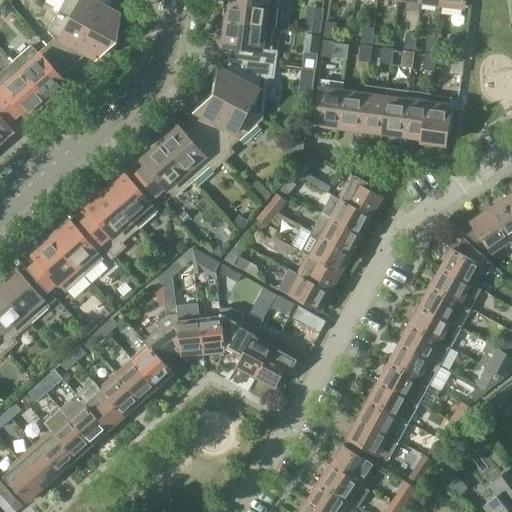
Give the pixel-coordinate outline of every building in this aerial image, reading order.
[(65,0),(59,11),(111,39),(114,40),(116,41),(116,40),(117,28),(118,26),(119,17),(119,15),(117,14),(115,13),(108,9),(108,0),(65,0)] [(284,0),(230,0),(229,7),(225,7),(223,21),(228,22),(274,28),(277,4),(284,5),(284,0)] [(55,39),(47,46),(66,68),(84,52),(92,56),(94,58),(96,59),(97,57),(104,51),(106,50),(115,42),(116,41),(114,40),(111,39),(59,11),(49,31),(55,39)] [(305,20),(304,31),(320,34),(322,23),(305,20)] [(228,22),(223,21),(221,36),(225,37),(224,46),(232,47),(230,59),(256,62),(275,65),(277,53),(271,53),(274,28),(228,22)] [(336,24),(327,23),(325,37),(334,38),(336,24)] [(365,28),(363,42),(372,43),(374,29),(365,28)] [(382,39),(392,41),(393,31),(383,30),(382,39)] [(416,35),(407,34),(406,48),(415,49),(416,35)] [(438,38),(429,37),(427,51),(436,52),(438,38)] [(467,42),(456,40),(454,54),(465,56),(467,42)] [(331,57),(333,43),(324,41),(322,55),(331,57)] [(32,46),(14,62),(45,98),(46,99),(48,101),(48,100),(57,93),(58,92),(65,86),(66,85),(65,83),(63,81),(58,75),(66,68),(47,46),(39,53),(32,46)] [(369,62),(371,48),(362,46),(360,60),(369,62)] [(391,64),(393,51),(384,49),(382,63),(391,64)] [(412,67),(414,53),(405,52),(403,66),(412,67)] [(434,70),(435,56),(426,55),(425,69),(434,70)] [(274,78),(275,65),(256,62),(230,59),(228,74),(221,70),(219,80),(215,78),(213,93),(262,120),(268,77),(274,78)] [(462,74),(464,60),(453,59),(451,73),(462,74)] [(0,101),(12,116),(13,117),(14,118),(15,117),(23,110),(26,114),(27,116),(29,117),(30,116),(37,110),(38,109),(47,102),(48,101),(46,99),(45,98),(14,62),(0,73),(0,101)] [(316,126),(338,129),(343,93),(344,83),(322,80),(316,126)] [(360,132),(381,134),(386,98),(387,89),(365,86),(364,95),(365,95),(360,132)] [(386,98),(381,134),(403,137),(409,92),(408,91),(387,89),(386,98)] [(403,137),(423,140),(424,140),(429,104),(430,96),(430,94),(408,91),(409,92),(403,137)] [(193,127),(224,161),(234,153),(230,148),(262,120),(213,93),(202,104),(206,106),(198,113),(205,117),(193,127)] [(364,95),(343,93),(338,129),(360,132),(365,95),(364,95)] [(424,140),(423,140),(423,141),(446,144),(449,122),(453,122),(454,110),(457,111),(459,100),(430,96),(429,104),(424,140)] [(0,142),(3,140),(4,139),(11,133),(12,132),(11,131),(9,129),(6,125),(14,118),(13,117),(12,116),(0,101),(0,142)] [(214,170),(224,161),(193,127),(185,134),(180,129),(173,135),(170,132),(159,142),(193,180),(210,165),(214,170)] [(148,167),(139,174),(157,194),(166,187),(174,197),(193,180),(159,142),(147,152),(150,155),(143,161),(148,167)] [(311,153),(306,160),(312,165),(318,157),(311,153)] [(295,173),(302,178),(310,168),(303,163),(295,173)] [(116,179),(104,189),(139,228),(157,212),(148,202),(157,194),(139,174),(131,182),(126,176),(118,183),(116,179)] [(308,174),(304,179),(318,186),(320,181),(308,174)] [(349,183),(340,199),(371,216),(377,206),(379,207),(384,198),(366,188),(368,184),(356,177),(352,184),(349,183)] [(290,180),(281,190),(288,195),(296,185),(290,180)] [(259,182),(250,190),(263,205),(271,195),(259,182)] [(96,202),(89,209),(94,214),(85,222),(103,242),(102,242),(115,257),(126,248),(122,243),(139,228),(104,189),(93,199),(96,202)] [(276,213),(277,214),(287,202),(278,194),(268,207),(276,213)] [(511,203),(508,197),(490,209),(511,239),(511,238),(511,203)] [(330,217),(330,218),(361,235),(364,230),(366,231),(371,222),(369,221),(371,216),(340,199),(330,217)] [(258,219),(267,227),(277,214),(276,213),(268,207),(258,219)] [(511,239),(490,209),(471,222),(476,229),(468,235),(483,248),(487,245),(492,252),(511,239)] [(322,213),(311,233),(351,254),(353,250),(355,251),(360,242),(358,241),(361,235),(330,218),(330,217),(322,213)] [(249,223),(239,216),(232,224),(242,232),(249,223)] [(62,227),(51,237),(85,276),(103,259),(94,249),(102,242),(103,242),(85,222),(77,230),(72,224),(65,230),(62,227)] [(248,231),(240,241),(247,247),(256,236),(248,231)] [(311,233),(301,252),(309,257),(309,256),(340,273),(343,268),(346,269),(351,260),(348,258),(351,254),(311,233)] [(40,262),(31,269),(49,289),(58,282),(66,292),(85,276),(51,237),(39,247),(42,250),(35,256),(40,262)] [(456,251),(453,249),(442,269),(473,286),(474,285),(480,273),(488,275),(493,265),(463,238),(456,251)] [(239,256),(247,247),(240,241),(224,260),(256,278),(259,272),(257,266),(239,256)] [(224,254),(227,250),(220,245),(214,252),(221,258),(222,257),(224,254)] [(179,255),(171,246),(162,254),(170,263),(179,255)] [(193,248),(192,249),(195,273),(204,272),(217,279),(216,270),(220,263),(209,257),(193,248)] [(162,254),(153,262),(161,271),(170,263),(162,254)] [(299,275),(330,292),(332,288),(335,289),(340,280),(337,279),(340,273),(309,256),(309,257),(299,275)] [(183,257),(168,270),(173,277),(183,268),(189,263),(183,257)] [(232,269),(220,263),(216,270),(228,277),(232,269)] [(8,274),(0,281),(0,288),(31,323),(49,307),(40,297),(49,289),(31,269),(23,277),(18,271),(10,278),(8,274)] [(473,286),(442,269),(432,288),(472,309),(482,290),(474,285),(473,286)] [(164,285),(173,277),(168,270),(158,279),(164,285)] [(290,270),(279,290),(319,312),(323,305),(325,307),(330,298),(328,296),(330,292),(299,275),(290,270)] [(173,277),(164,285),(167,315),(178,314),(177,307),(173,277)] [(158,279),(150,287),(155,293),(164,285),(158,279)] [(0,343),(7,351),(17,343),(13,338),(31,323),(0,288),(0,343)] [(472,309),(432,288),(422,307),(461,328),(472,309)] [(278,295),(274,302),(285,308),(289,301),(278,295)] [(198,305),(177,307),(178,314),(182,353),(181,353),(181,355),(204,352),(200,317),(199,317),(198,305)] [(299,306),(292,318),(320,334),(327,322),(299,306)] [(422,307),(411,326),(451,347),(461,328),(422,307)] [(220,309),(220,314),(221,314),(225,348),(226,348),(242,357),(243,358),(255,335),(256,336),(260,328),(241,318),(243,314),(232,308),(220,309)] [(144,341),(149,347),(150,347),(167,366),(168,366),(181,353),(182,353),(178,314),(167,315),(157,323),(160,327),(144,341)] [(226,350),(226,348),(225,348),(221,314),(220,314),(200,317),(204,352),(210,351),(210,355),(222,353),(222,350),(226,350)] [(113,319),(103,327),(109,333),(119,325),(113,319)] [(88,334),(97,325),(92,320),(83,328),(88,334)] [(451,347),(411,326),(401,345),(432,362),(440,366),(451,347)] [(99,342),(109,333),(103,327),(94,336),(99,342)] [(83,328),(73,337),(78,343),(88,334),(83,328)] [(243,358),(242,357),(237,366),(242,368),(241,371),(250,376),(251,373),(257,376),(274,346),(278,338),(260,328),(256,336),(255,335),(243,358)] [(275,346),(257,376),(268,382),(266,384),(276,389),(286,371),(289,373),(296,361),(303,364),(309,355),(308,355),(279,338),(275,346)] [(502,351),(502,352),(511,356),(511,341),(508,340),(502,351)] [(432,362),(401,345),(391,363),(422,381),(430,385),(440,366),(432,362)] [(81,347),(71,356),(77,362),(86,353),(81,347)] [(149,347),(133,361),(157,388),(162,383),(163,385),(171,378),(169,377),(174,373),(168,366),(167,366),(150,347),(149,347)] [(497,349),(487,367),(506,378),(510,374),(511,370),(511,356),(502,352),(502,351),(497,349)] [(67,371),(77,362),(71,356),(61,364),(67,371)] [(133,361),(117,375),(141,402),(144,399),(146,401),(154,394),(152,392),(157,388),(133,361)] [(391,363),(380,382),(411,400),(420,404),(430,385),(422,381),(391,363)] [(117,375),(101,389),(124,416),(129,412),(131,414),(139,407),(137,405),(141,402),(117,375)] [(49,376),(39,384),(47,393),(57,385),(49,376)] [(482,377),(477,385),(481,387),(486,393),(496,385),(498,383),(493,377),(491,379),(489,380),(482,377)] [(101,389),(101,390),(93,381),(77,395),(85,404),(108,430),(112,427),(113,429),(121,422),(119,420),(124,416),(101,389)] [(411,400),(380,382),(370,401),(401,418),(410,423),(420,404),(411,400)] [(39,384),(29,393),(37,402),(47,393),(39,384)] [(511,384),(495,397),(505,411),(511,405),(511,384)] [(475,401),(486,393),(480,387),(470,394),(475,401)] [(108,430),(85,404),(77,395),(60,409),(68,418),(92,445),(97,440),(98,442),(106,435),(104,434),(108,430)] [(401,418),(370,401),(359,420),(391,437),(398,441),(399,442),(410,423),(401,418)] [(451,420),(455,423),(462,427),(462,428),(474,410),(462,402),(451,420)] [(16,404),(6,413),(12,419),(21,410),(16,404)] [(52,432),(76,459),(79,456),(81,458),(89,451),(87,449),(92,445),(68,418),(60,409),(44,423),(52,433),(52,432)] [(0,425),(2,427),(12,419),(6,413),(0,418),(0,425)] [(391,437),(359,420),(349,440),(377,456),(378,455),(388,460),(398,441),(391,437)] [(454,438),(462,427),(455,423),(448,433),(454,438)] [(52,432),(52,433),(36,446),(59,473),(64,469),(66,471),(74,464),(72,462),(76,459),(52,432)] [(434,445),(426,457),(433,461),(441,450),(434,445)] [(36,446),(20,461),(43,487),(47,484),(48,486),(56,479),(55,477),(59,473),(36,446)] [(345,447),(333,465),(362,485),(371,472),(369,471),(372,465),(345,447)] [(424,455),(409,478),(418,484),(426,472),(433,461),(426,457),(424,455)] [(443,461),(441,459),(434,470),(451,488),(461,480),(444,460),(443,461)] [(40,491),(43,487),(20,461),(10,469),(12,471),(5,478),(26,502),(32,497),(33,499),(41,493),(40,491)] [(362,485),(333,465),(321,483),(351,503),(350,503),(358,508),(370,490),(362,485)] [(511,511),(511,468),(491,484),(499,495),(485,506),(489,511),(511,511)] [(0,493),(1,495),(8,489),(0,479),(0,493)] [(416,488),(405,481),(390,503),(401,511),(416,488)] [(321,483),(309,501),(325,511),(344,511),(350,503),(351,503),(321,483)] [(18,501),(8,489),(1,495),(12,506),(18,501)] [(325,511),(309,501),(301,511),(325,511)] [(400,511),(401,511),(390,503),(384,511),(400,511)]
